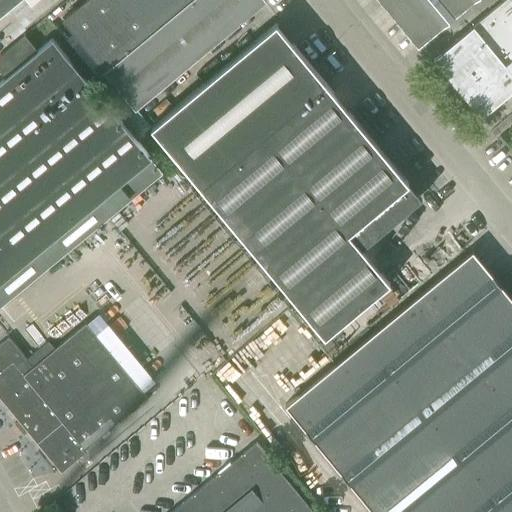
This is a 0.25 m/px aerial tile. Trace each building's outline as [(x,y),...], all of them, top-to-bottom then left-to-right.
[(0,0),(0,10),(12,0),(28,0),(30,2),(32,0),(0,0)] [(80,0),(63,15),(106,67),(136,104),(152,90),(157,86),(261,0),(80,0)] [(385,0),(417,39),(465,0),(385,0)] [(511,0),(499,0),(431,56),(479,114),(511,87),(511,0)] [(152,125),(324,331),(385,280),(355,244),(416,193),(273,23),(152,125)] [(52,36),(37,49),(5,76),(0,79),(0,306),(83,238),(162,173),(150,158),(152,156),(138,140),(107,102),(52,36)] [(511,511),(511,303),(468,251),(286,402),(374,511),(511,511)] [(24,434),(29,429),(63,471),(89,450),(85,447),(147,395),(87,321),(55,348),(49,341),(28,358),(10,336),(0,343),(0,393),(20,418),(14,423),(24,434)] [(315,511),(256,439),(167,511),(315,511)] [(56,511),(61,509),(55,501),(47,507),(51,511),(56,511)]
